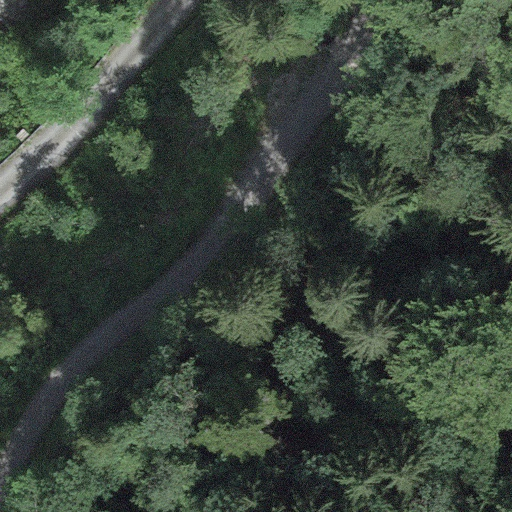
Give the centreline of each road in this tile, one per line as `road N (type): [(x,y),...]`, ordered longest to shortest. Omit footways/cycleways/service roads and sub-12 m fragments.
road 1 (track): [(0,488),(50,387),(80,350),(176,279),(229,219),(342,65),(374,0)]
road 2 (track): [(0,196),(60,147),(178,0)]
